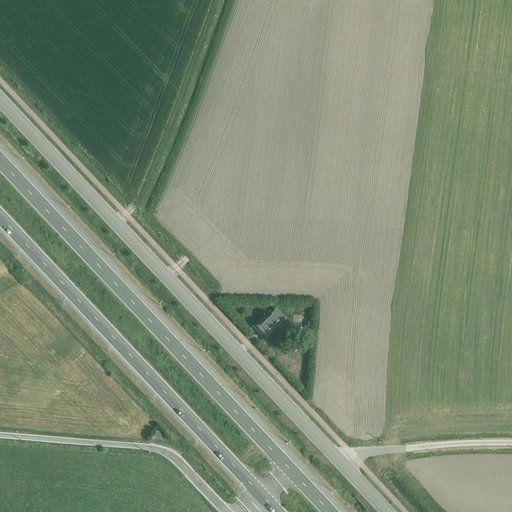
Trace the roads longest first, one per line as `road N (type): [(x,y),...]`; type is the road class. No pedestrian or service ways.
road 1 (unclassified): [(342,463),(0,98)]
road 2 (trunk): [(294,472),(0,160)]
road 3 (trunk): [(0,216),(261,495)]
road 4 (unclassified): [(227,511),(157,447),(0,435)]
road 5 (unclassified): [(511,442),(364,451),(342,463)]
